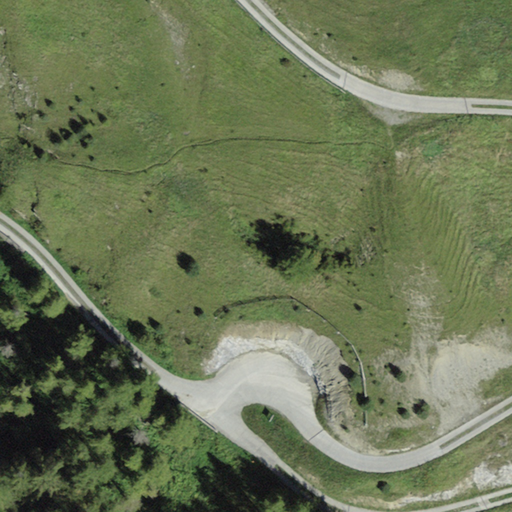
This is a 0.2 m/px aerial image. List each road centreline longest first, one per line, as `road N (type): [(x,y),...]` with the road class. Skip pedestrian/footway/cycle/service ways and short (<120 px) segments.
road 1 (track): [(511,410),(421,457),(369,471),(339,459),(285,403),(259,390),(205,411)]
road 2 (track): [(249,0),(312,74),(418,113),(511,117)]
road 3 (track): [(205,411),(87,321),(0,227)]
road 4 (track): [(205,411),(337,511)]
